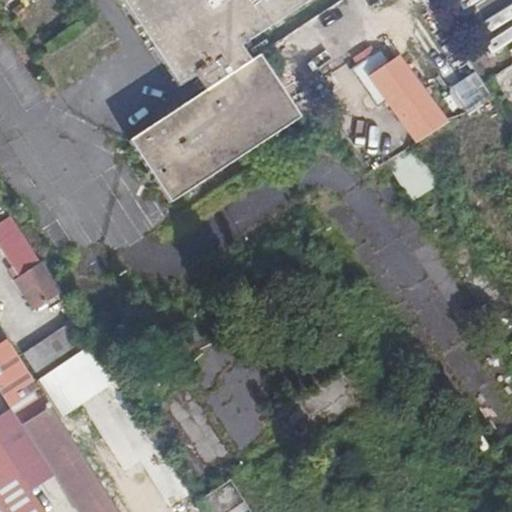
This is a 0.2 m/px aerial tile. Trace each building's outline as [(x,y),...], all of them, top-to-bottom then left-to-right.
[(119,141),(159,203),(290,118),(250,56),(241,61),(233,48),(306,0),(115,0),(172,87),(187,77),(196,91),(119,141)] [(511,0),(456,0),(484,39),(511,18),(511,0)] [(365,86),(377,107),(407,87),(380,46),(361,60),(375,80),(365,86)] [(490,97),(474,72),(450,89),(465,113),(490,97)] [(438,185),(414,144),(387,160),(411,201),(438,185)] [(33,308),(59,290),(19,229),(18,228),(0,239),(0,248),(16,272),(11,275),(33,308)] [(19,349),(35,373),(82,343),(67,319),(19,349)] [(119,511),(6,339),(0,343),(0,391),(78,511),(119,511)] [(86,404),(120,472),(138,463),(103,395),(86,404)] [(43,511),(0,446),(0,511),(43,511)] [(226,511),(243,501),(229,480),(197,502),(203,511),(226,511)]
